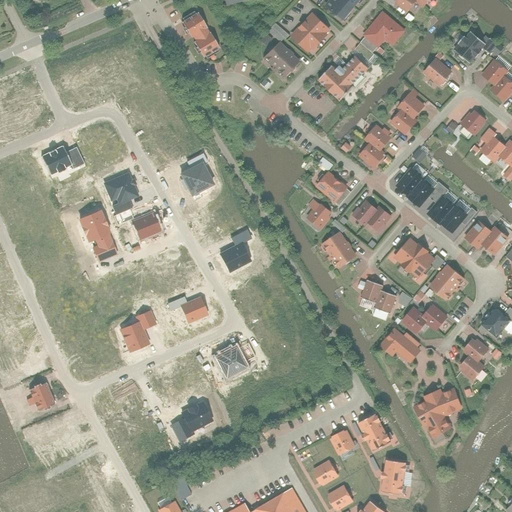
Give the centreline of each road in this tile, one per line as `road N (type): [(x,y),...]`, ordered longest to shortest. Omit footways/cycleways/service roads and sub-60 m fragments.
road 1 (residential): [(233,318),(108,100),(57,120)]
road 2 (residential): [(365,181),(457,85),(511,128)]
road 3 (residential): [(397,209),(483,278),(434,345)]
road 4 (residential): [(67,389),(233,318)]
road 5 (residential): [(144,0),(196,74),(231,73),(269,104)]
road 6 (residential): [(0,235),(67,389)]
road 7 (residential): [(67,389),(142,511)]
road 8 (residential): [(365,0),(269,104)]
road 9 (residential): [(269,104),(365,181)]
